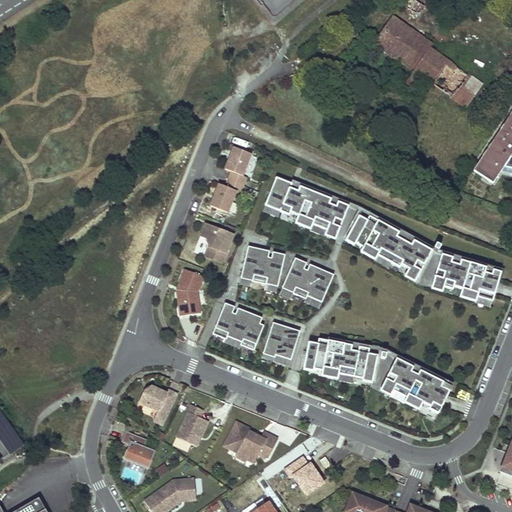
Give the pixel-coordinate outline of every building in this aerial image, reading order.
[(424,0),(395,0),(420,16),(428,2),(424,0)] [(392,17),(374,44),(414,71),(406,83),(416,91),(424,80),(465,108),(481,85),(466,74),(430,50),(433,46),(392,17)] [(511,114),(480,162),(499,175),(511,157),(511,158),(511,114)] [(242,176),(250,155),(233,148),(229,158),(224,170),(231,172),(228,179),(243,185),(246,178),(242,176)] [(334,241),(348,207),(337,202),(335,207),(329,204),(331,200),(307,190),(306,195),(298,192),(300,187),(290,183),(288,188),(282,185),(284,181),(276,177),(264,206),(280,212),(277,218),(295,225),(310,231),(312,225),(327,230),(324,236),(334,241)] [(227,213),(235,192),(239,194),(243,185),(228,179),(225,187),(218,185),(215,193),(210,207),(227,213)] [(280,212),(264,206),(262,212),(277,218),(280,212)] [(436,244),(433,249),(362,209),(358,216),(350,230),(348,234),(343,244),(414,283),(420,287),(430,290),(489,307),(493,309),(506,271),(501,270),(482,264),(437,251),(440,246),(436,244)] [(223,230),(204,224),(200,235),(204,236),(209,247),(204,256),(221,262),(235,229),(226,225),(223,230)] [(312,225),(310,231),(324,236),(327,230),(312,225)] [(277,287),(284,255),(272,252),(271,258),(268,258),(269,252),(247,247),(240,279),(251,281),(250,288),(265,291),(266,285),(277,287)] [(306,264),(294,258),(281,288),(292,293),(305,299),(306,297),(320,303),(331,280),(323,277),(325,272),(309,265),(306,271),(303,269),(306,264)] [(203,277),(185,270),(176,290),(181,318),(200,314),(195,293),(203,277)] [(333,276),(325,272),(323,277),(331,280),(333,276)] [(251,281),(240,279),(239,285),(250,288),(251,281)] [(277,287),(266,285),(265,291),(276,293),(277,287)] [(292,293),(281,288),(278,294),(289,299),(292,293)] [(320,303),(306,297),(305,299),(302,305),(317,311),(320,303)] [(224,303),(212,334),(225,339),(226,335),(241,342),(240,345),(253,350),(263,326),(259,324),(262,319),(252,315),(250,319),(243,317),(245,312),(237,309),(235,314),(232,313),(234,308),(224,303)] [(291,329),(272,323),(262,358),(273,362),(275,356),(290,360),(298,336),(290,333),(291,329)] [(452,384),(382,349),(309,335),(302,370),(371,383),(436,416),(451,387),(452,384)] [(290,360),(275,356),(273,362),(288,367),(290,360)] [(167,392),(153,386),(144,391),(140,401),(159,409),(154,421),(163,425),(177,393),(169,389),(167,392)] [(197,447),(209,422),(200,418),(204,411),(199,408),(192,405),(177,437),(197,447)] [(269,457),(278,441),(264,433),(261,438),(255,435),(254,437),(248,434),(249,432),(250,430),(237,423),(224,446),(238,454),(238,452),(246,456),(247,460),(253,464),(258,455),(265,459),(269,457)] [(147,439),(126,431),(121,442),(129,445),(124,459),(149,467),(155,450),(144,446),(147,439)] [(511,440),(499,472),(511,477),(511,440)] [(246,456),(238,452),(238,454),(236,457),(245,462),(247,460),(246,456)] [(282,470),(253,489),(263,505),(252,511),(270,511),(269,509),(265,504),(273,498),(292,485),(297,491),(305,486),(309,483),(310,484),(325,474),(311,454),(284,472),(282,470)] [(318,459),(324,469),(331,465),(325,455),(318,459)] [(152,511),(166,511),(181,502),(178,497),(180,496),(195,495),(194,479),(173,481),(144,501),(152,511)] [(309,491),(305,486),(297,491),(295,493),(298,498),(309,491)] [(391,511),(384,509),(385,506),(351,492),(343,511),(391,511)] [(45,511),(38,498),(12,511),(45,511)] [(277,504),(273,498),(265,504),(269,509),(277,504)]
